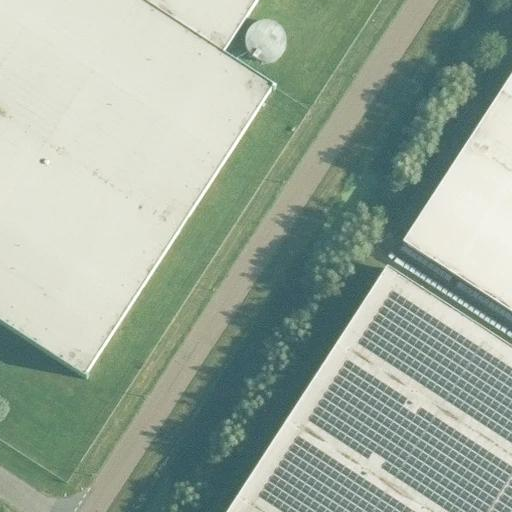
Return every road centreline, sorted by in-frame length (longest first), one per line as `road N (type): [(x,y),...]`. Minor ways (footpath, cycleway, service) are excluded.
road 1 (unclassified): [(421,0),(88,511)]
road 2 (unknown): [(511,384),(458,351),(432,346),(395,367),(378,400),(390,440),(474,511)]
